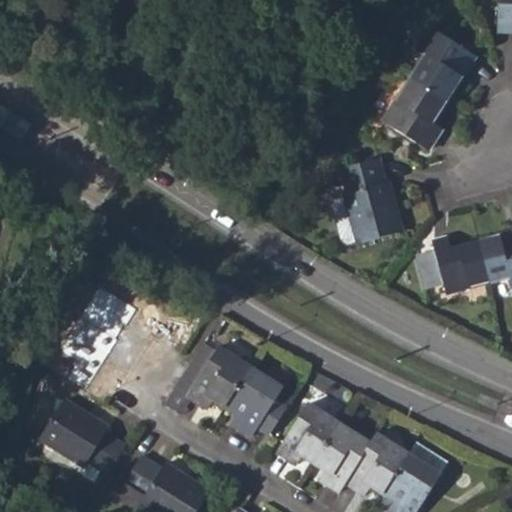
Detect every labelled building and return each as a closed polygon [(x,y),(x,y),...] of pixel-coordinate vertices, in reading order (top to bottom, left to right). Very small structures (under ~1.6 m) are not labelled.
[(511,0),(496,0),(495,33),(511,33),(511,0)] [(384,123),(430,150),(441,130),(434,125),(473,58),(428,29),(415,50),(424,56),(384,123)] [(0,126),(22,141),(33,125),(0,104),(0,126)] [(342,194),(356,244),(401,232),(385,181),(382,181),(376,162),(340,171),(346,193),(342,194)] [(355,242),(342,194),(331,198),(327,205),(337,241),(345,244),(355,242)] [(441,291),(443,296),(507,279),(511,287),(511,233),(450,248),(448,241),(430,245),(432,252),(416,257),(426,296),(441,291)] [(93,265),(85,278),(97,286),(105,273),(93,265)] [(95,317),(105,323),(112,311),(102,306),(95,317)] [(105,323),(123,333),(131,323),(112,311),(105,323)] [(165,404),(179,414),(187,397),(215,350),(205,342),(165,404)] [(215,350),(187,397),(205,408),(211,400),(231,412),(229,422),(248,435),(257,427),(268,432),(286,405),(274,395),(279,384),(217,346),(215,350)] [(64,400),(41,440),(83,466),(88,462),(106,475),(126,444),(106,431),(108,428),(64,400)] [(386,510),(389,511),(412,511),(436,474),(373,433),(368,440),(306,403),(276,452),(295,465),(301,457),(320,469),(318,480),(336,491),(345,480),(364,491),(369,487),(390,501),(386,510)] [(141,457),(111,502),(127,511),(128,511),(137,500),(156,511),(193,511),(207,491),(165,464),(158,468),(141,457)]
